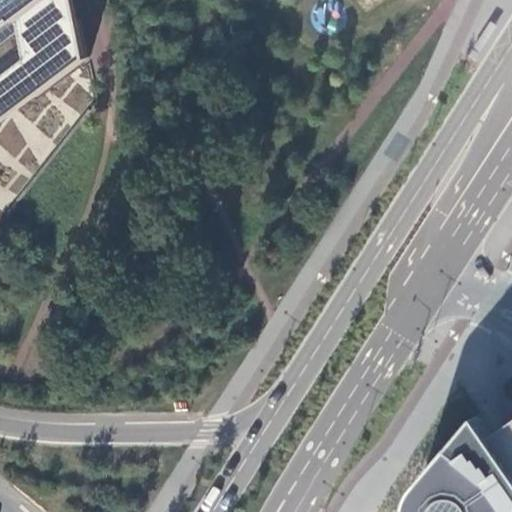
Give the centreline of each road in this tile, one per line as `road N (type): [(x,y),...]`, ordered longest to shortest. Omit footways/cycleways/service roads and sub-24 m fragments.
road 1 (track): [(457,0),(255,252),(192,317),(114,367),(77,377),(0,374)]
road 2 (primary): [(511,40),(282,402)]
road 3 (trunk): [(282,402),(215,432),(50,429),(0,420)]
road 4 (primary): [(282,507),(441,268)]
road 5 (residential): [(511,55),(505,104),(426,232),(425,256),(441,268)]
road 6 (primary): [(441,268),(511,157)]
road 7 (primary): [(282,402),(211,511)]
